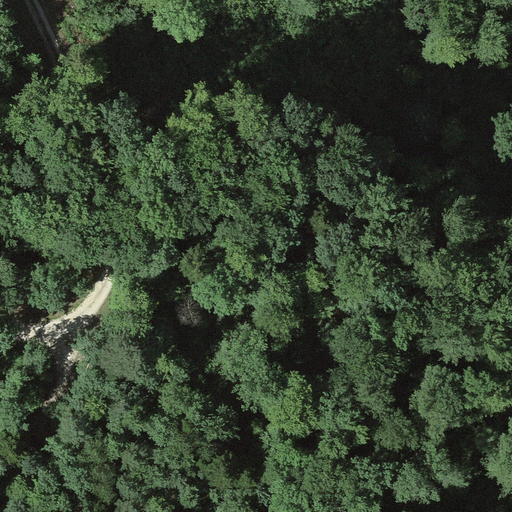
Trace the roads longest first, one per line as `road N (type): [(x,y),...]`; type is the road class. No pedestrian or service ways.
road 1 (track): [(30,0),(102,158),(116,222),(106,268),(79,315)]
road 2 (track): [(116,222),(289,511)]
road 3 (track): [(79,315),(63,377),(0,483)]
